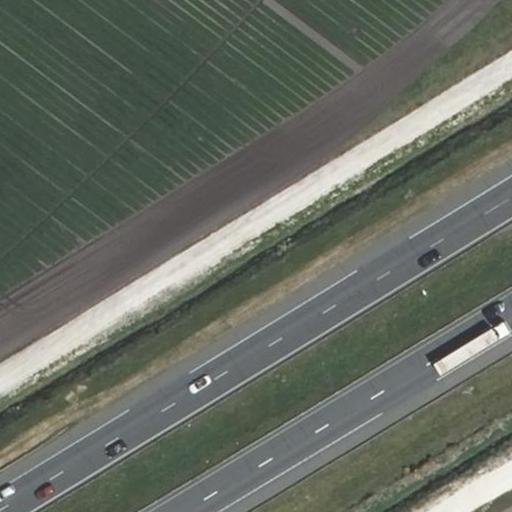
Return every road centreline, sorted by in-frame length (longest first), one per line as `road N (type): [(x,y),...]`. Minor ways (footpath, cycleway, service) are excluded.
road 1 (motorway): [(511,196),(0,510)]
road 2 (track): [(511,82),(0,390)]
road 3 (motorway): [(189,511),(511,316)]
